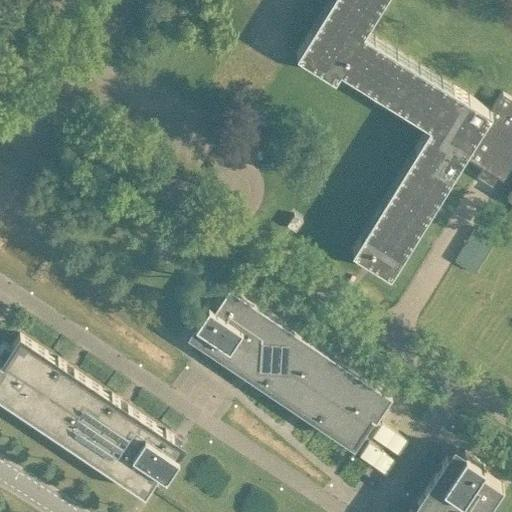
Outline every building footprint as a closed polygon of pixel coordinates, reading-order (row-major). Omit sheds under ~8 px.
[(463,153),(491,107),(364,29),(381,0),(328,0),(296,52),(335,75),(340,67),(429,122),(351,248),(390,272),(463,153)] [(511,96),(501,90),(491,107),(463,153),(483,166),(477,175),(498,188),(504,178),(511,183),(511,186),(507,195),(511,197),(511,96)] [(287,223),(295,229),(302,219),(294,213),(287,223)] [(455,259),(475,271),(495,238),(475,226),(455,259)] [(307,409),(315,414),(319,409),(327,415),(324,419),(353,438),(371,411),(375,414),(391,389),(229,280),(214,302),(208,299),(195,318),(197,320),(191,329),(200,335),(199,337),(207,342),(211,337),(220,342),(217,347),(254,372),(253,373),(261,378),(265,373),(274,378),(271,383),(308,408),(307,409)] [(54,362),(45,356),(48,351),(20,332),(2,359),(0,357),(0,393),(144,490),(159,468),(165,472),(178,452),(176,451),(183,441),(173,435),(174,434),(165,428),(162,434),(153,428),(156,423),(119,398),(120,397),(112,392),(108,398),(99,392),(102,387),(65,362),(66,361),(58,356),(54,362)] [(373,435),(400,453),(409,439),(382,421),(373,435)] [(360,454),(386,472),(396,459),(369,441),(360,454)] [(484,511),(503,483),(481,468),(485,462),(465,449),(463,451),(454,445),(448,455),(447,454),(441,462),(447,466),(441,475),(436,472),(412,509),(411,508),(407,511),(484,511)]
